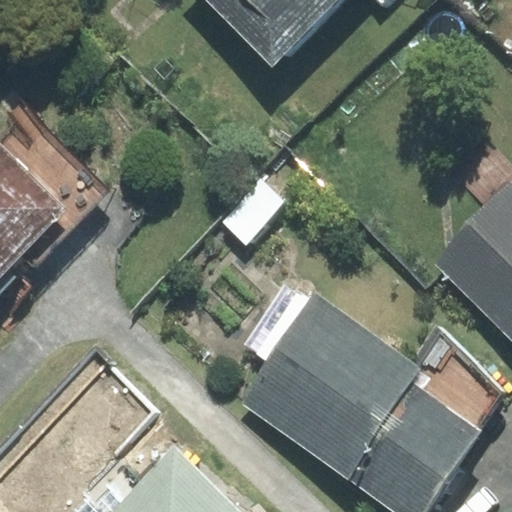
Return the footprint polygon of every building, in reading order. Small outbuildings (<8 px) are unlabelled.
[(196,0),(276,81),(358,0),(196,0)] [(26,114),(0,140),(0,318),(5,323),(33,295),(25,288),(113,198),(104,189),(26,114)] [(283,212),(243,174),(207,211),(247,249),(283,212)] [(511,196),(434,270),(511,350),(511,196)] [(317,304),(239,409),(378,511),(438,511),(487,446),(417,395),(425,384),(317,304)] [(228,511),(176,460),(123,511),(228,511)]
